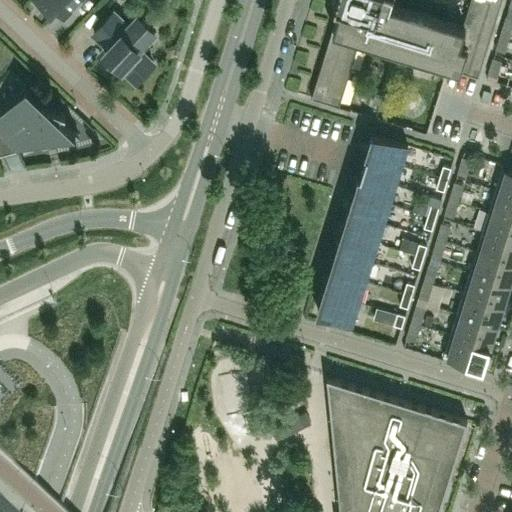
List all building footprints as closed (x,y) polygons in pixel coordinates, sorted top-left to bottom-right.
[(64,13),(76,0),(43,0),(51,7),(54,4),(64,13)] [(338,9),(311,96),(338,104),(338,103),(358,37),(370,41),(374,42),(416,55),(417,56),(446,65),(447,66),(478,75),(501,0),(470,0),(469,3),(470,4),(463,23),(463,25),(391,2),(391,0),(334,0),(334,1),(333,1),(332,7),(338,9)] [(128,24),(113,10),(94,31),(108,45),(100,54),(116,69),(121,64),(136,78),(153,60),(138,46),(154,29),(138,14),(128,24)] [(510,34),(511,26),(511,12),(507,11),(501,31),(510,34)] [(505,50),(510,34),(501,31),(496,47),(505,50)] [(497,75),(502,59),(493,56),(488,73),(497,75)] [(16,100),(21,105),(0,119),(0,137),(4,137),(13,145),(41,137),(43,140),(50,138),(53,141),(79,134),(59,114),(61,110),(65,111),(65,110),(47,103),(26,83),(25,84),(29,87),(16,100)] [(376,86),(371,103),(380,105),(385,89),(376,86)] [(99,128),(92,134),(103,148),(111,141),(99,128)] [(366,151),(401,162),(408,142),(372,132),(366,151)] [(366,151),(360,171),(395,182),(401,162),(366,151)] [(466,174),(471,158),(462,155),(457,171),(466,174)] [(440,175),(447,177),(451,166),(444,164),(440,175)] [(511,192),(511,169),(501,166),(495,188),(511,192)] [(360,173),(354,191),(389,202),(395,182),(360,171),(360,173)] [(447,177),(440,175),(437,187),(443,189),(447,177)] [(458,199),(463,183),(454,180),(449,196),(458,199)] [(511,215),(511,192),(495,188),(488,208),(511,215)] [(354,191),(348,211),(383,221),(389,202),(354,191)] [(453,215),(458,199),(449,196),(444,212),(453,215)] [(416,198),(413,209),(426,213),(429,202),(416,198)] [(428,214),(435,216),(439,205),(432,203),(428,214)] [(511,238),(511,215),(488,208),(482,229),(511,238)] [(348,211),(342,230),(377,241),(383,221),(348,211)] [(435,216),(428,214),(424,226),(431,228),(435,216)] [(445,240),(450,224),(441,221),(437,238),(445,240)] [(511,260),(511,238),(482,229),(476,250),(511,260)] [(339,239),(336,250),(371,261),(377,241),(342,230),(339,239)] [(403,236),(399,248),(416,253),(420,242),(403,236)] [(440,256),(445,240),(437,238),(432,254),(440,256)] [(416,253),(423,255),(427,244),(420,242),(416,253)] [(336,250),(330,270),(365,281),(371,261),(336,250)] [(509,283),(511,271),(511,260),(476,250),(469,270),(509,283)] [(423,255),(416,253),(412,265),(419,267),(423,255)] [(433,282),(438,266),(429,263),(424,279),(433,282)] [(330,270),(323,289),(358,300),(365,281),(330,270)] [(502,303),(509,283),(469,270),(463,291),(502,303)] [(428,298),(433,282),(424,279),(419,295),(428,298)] [(404,292),(411,294),(414,283),(408,281),(404,292)] [(358,300),(323,289),(317,309),(352,320),(358,300)] [(496,324),(502,303),(463,291),(456,312),(496,324)] [(411,294),(404,292),(400,304),(407,306),(411,294)] [(420,323),(425,307),(416,304),(411,320),(420,323)] [(376,305),(373,317),(380,319),(383,307),(376,305)] [(405,314),(397,311),(393,323),(401,325),(405,314)] [(489,345),(496,324),(456,312),(450,332),(489,345)] [(415,339),(420,323),(411,320),(406,336),(415,339)] [(483,366),(489,345),(450,332),(443,354),(483,366)] [(437,511),(467,417),(327,374),(340,511),(437,511)] [(304,411),(296,415),(301,425),(309,421),(304,411)]
